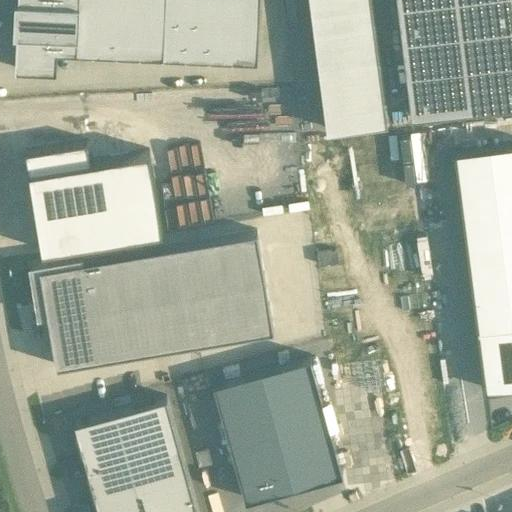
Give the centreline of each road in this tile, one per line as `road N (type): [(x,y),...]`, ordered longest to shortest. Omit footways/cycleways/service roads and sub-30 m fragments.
road 1 (unclassified): [(387,511),(511,458)]
road 2 (unclassified): [(0,395),(35,511)]
